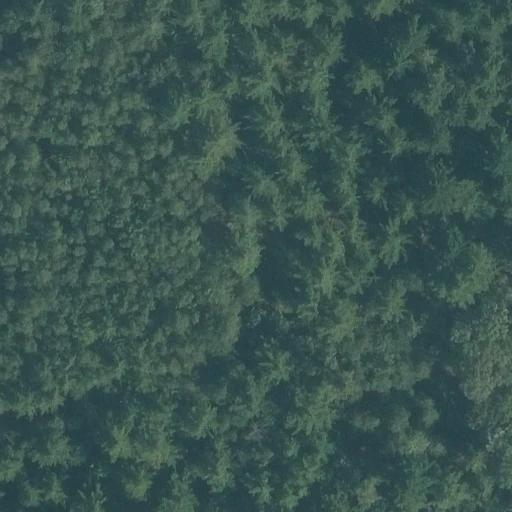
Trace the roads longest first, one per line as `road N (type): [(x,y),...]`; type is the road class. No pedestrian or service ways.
road 1 (track): [(511,261),(0,414)]
road 2 (unknown): [(361,0),(511,511)]
